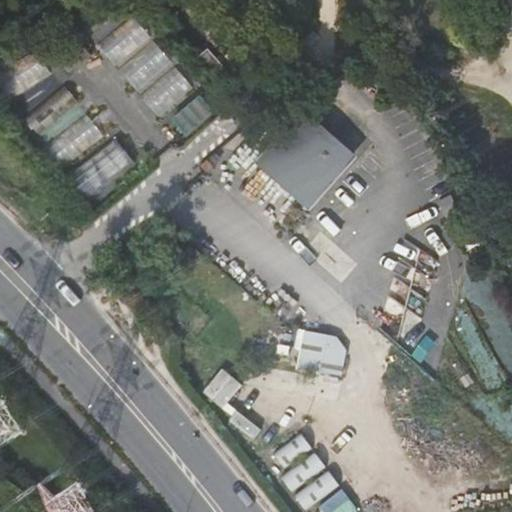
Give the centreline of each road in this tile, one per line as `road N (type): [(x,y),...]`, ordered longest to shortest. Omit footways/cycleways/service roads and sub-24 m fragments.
road 1 (primary): [(243,511),(198,450),(0,231)]
road 2 (primary): [(0,294),(193,511)]
road 3 (track): [(342,55),(511,81)]
road 4 (track): [(191,0),(252,51),(342,55)]
